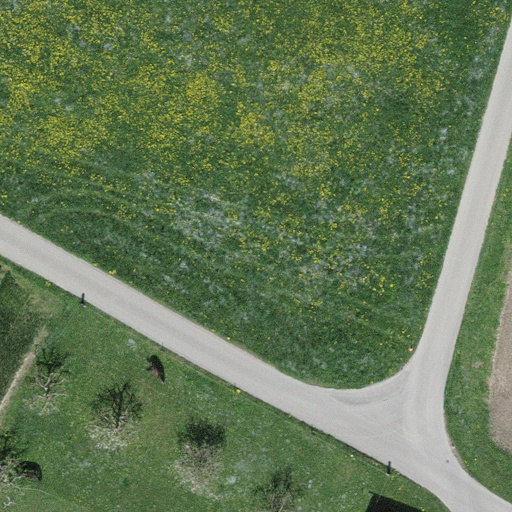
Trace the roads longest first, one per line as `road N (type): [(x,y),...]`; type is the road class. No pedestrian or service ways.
road 1 (unclassified): [(0,235),(401,465)]
road 2 (unclassified): [(401,465),(511,86)]
